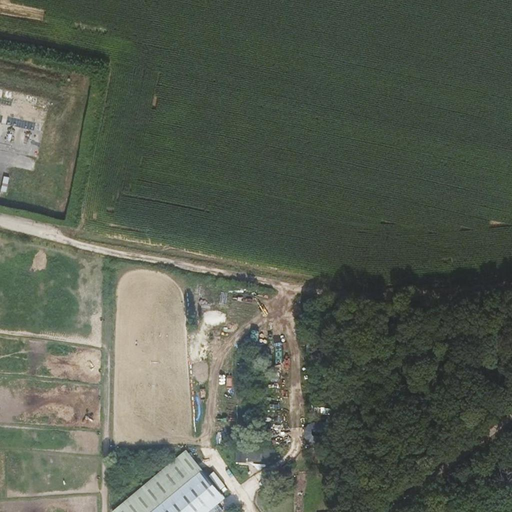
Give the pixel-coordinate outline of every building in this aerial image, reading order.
[(196,298),(212,300),(215,284),(198,282),(196,298)] [(273,320),(238,319),(237,337),(272,338),(273,320)] [(312,425),(304,426),(307,447),(315,446),(312,425)] [(262,449),(249,448),(248,460),(262,461),(262,449)] [(275,449),(262,449),(262,461),(274,462),(275,449)] [(248,451),(235,450),(234,461),(247,462),(248,451)] [(178,476),(133,511),(206,511),(219,503),(224,499),(186,452),(169,465),(178,476)] [(133,511),(178,476),(169,465),(113,510),(115,511),(133,511)] [(219,503),(206,511),(223,511),(225,511),(219,503)]
